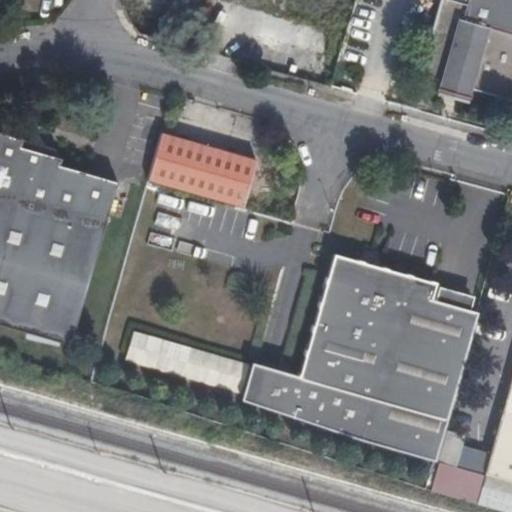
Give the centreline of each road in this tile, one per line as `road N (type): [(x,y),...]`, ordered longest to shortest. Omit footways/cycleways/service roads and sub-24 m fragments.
road 1 (unclassified): [(511,173),(80,50),(0,50)]
road 2 (unknown): [(483,165),(475,214),(461,229),(364,204)]
road 3 (unknown): [(305,241),(285,254),(244,259),(155,228)]
road 4 (unknown): [(305,241),(276,363)]
road 5 (unknown): [(340,124),(305,241)]
